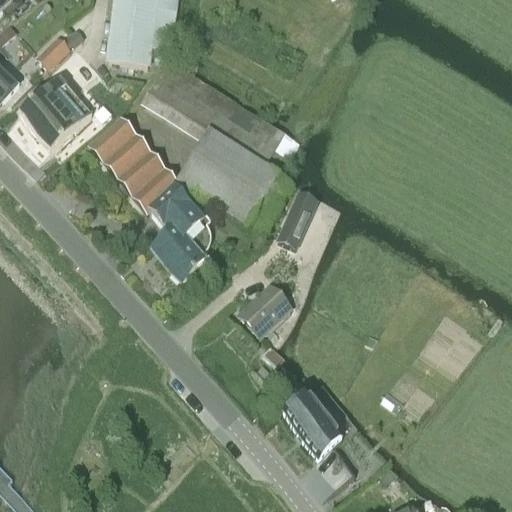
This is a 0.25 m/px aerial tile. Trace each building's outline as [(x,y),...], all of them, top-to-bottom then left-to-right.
[(12,12),(0,0),(0,24),(4,20),(12,12)] [(116,0),(108,69),(148,74),(150,56),(168,58),(171,58),(176,18),(178,1),(177,1),(169,0),(116,0)] [(68,57),(58,45),(37,64),(48,76),(68,57)] [(0,109),(20,90),(0,69),(0,109)] [(177,192),(258,245),(290,193),(285,189),(297,150),(169,70),(146,104),(208,143),(177,192)] [(59,88),(18,126),(51,161),(92,122),(59,88)] [(91,149),(148,217),(152,216),(177,195),(119,126),(91,149)] [(169,240),(153,255),(183,289),(206,268),(186,246),(202,231),(187,214),(188,214),(174,198),(150,220),(164,235),(165,235),(169,240)] [(297,199),(275,248),(295,257),(317,209),(297,199)] [(268,293),(238,320),(260,345),(291,317),(268,293)] [(261,361),(275,374),(283,366),(269,353),(261,361)] [(289,418),(281,424),(298,445),(299,446),(307,456),(312,453),(320,464),(313,469),(335,497),(345,489),(352,484),(330,456),(339,449),(304,405),(294,413),(289,418)]
